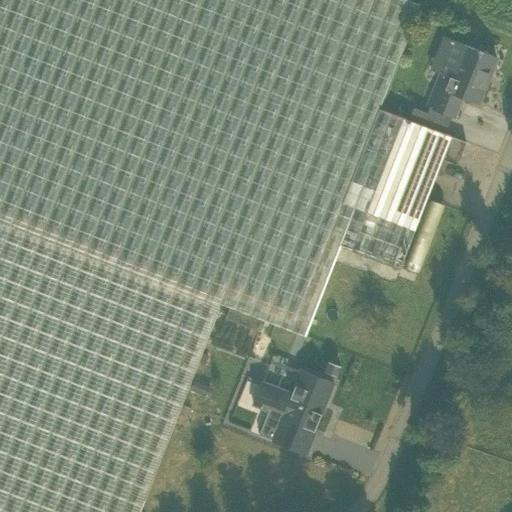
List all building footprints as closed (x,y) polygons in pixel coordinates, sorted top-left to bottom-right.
[(401,265),(444,156),(453,134),(431,125),(380,106),(420,4),(408,0),(0,0),(0,511),(140,511),(222,303),(230,307),(262,319),(306,335),(342,243),(401,265)] [(479,102),(497,57),(465,44),(462,43),(460,36),(452,33),(445,36),(437,57),(439,64),(446,67),(453,64),(456,65),(452,76),(440,72),(426,105),(455,116),(463,96),(479,102)] [(453,134),(444,156),(459,162),(467,140),(453,134)] [(430,197),(412,244),(427,250),(445,202),(430,197)] [(226,317),(258,329),(262,319),(230,307),(226,317)] [(313,429),(315,430),(334,382),(302,370),(292,394),(262,382),(254,404),(275,413),(265,437),(306,453),(307,450),(305,449),(313,429)]
